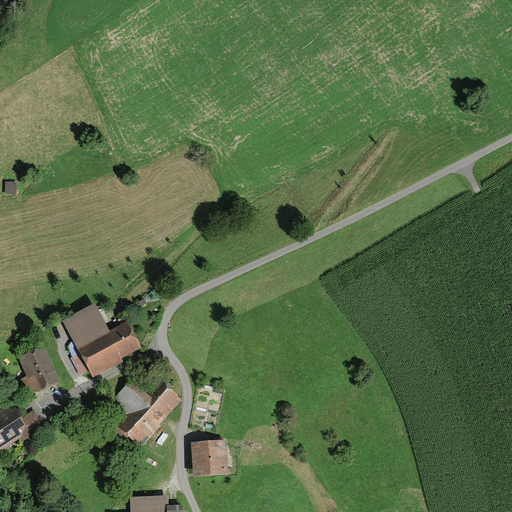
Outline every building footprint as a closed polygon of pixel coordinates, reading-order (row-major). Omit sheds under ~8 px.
[(13,179),(1,179),(0,193),(12,194),(13,179)] [(95,306),(63,323),(73,343),(71,344),(69,348),(69,351),(73,358),(71,359),(80,377),(89,372),(92,380),(123,364),(122,361),(141,351),(127,324),(110,333),(95,306)] [(38,349),(10,361),(25,396),(54,384),(38,349)] [(126,383),(108,403),(124,417),(105,437),(127,456),(177,401),(153,380),(140,395),(126,383)] [(8,406),(0,410),(0,452),(7,448),(8,450),(20,442),(22,444),(46,429),(35,411),(21,419),(14,406),(10,409),(8,406)] [(219,444),(187,446),(189,477),(222,475),(219,444)] [(126,511),(177,511),(177,506),(163,507),(162,499),(126,501),(126,511)]
